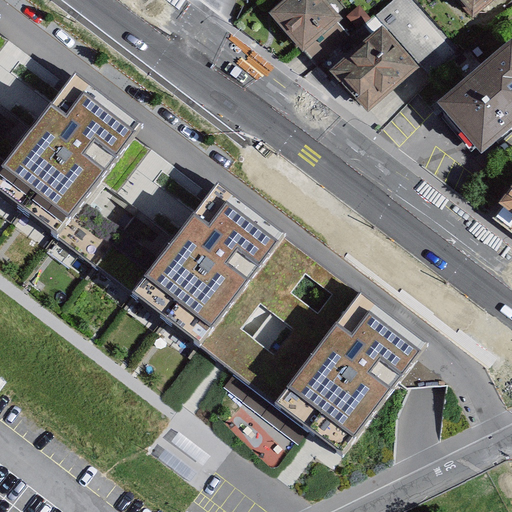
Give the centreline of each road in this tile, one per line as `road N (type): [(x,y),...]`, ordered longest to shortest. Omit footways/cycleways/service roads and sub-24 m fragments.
road 1 (primary): [(135,0),(511,285)]
road 2 (residential): [(511,438),(369,511)]
